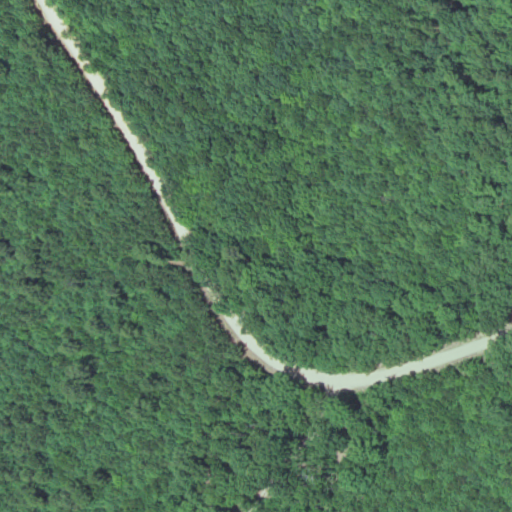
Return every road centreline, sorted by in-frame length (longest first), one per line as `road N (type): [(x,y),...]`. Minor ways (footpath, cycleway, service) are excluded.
road 1 (residential): [(511,330),(377,379),(301,375),(197,270),(58,0)]
road 2 (track): [(337,377),(248,511)]
